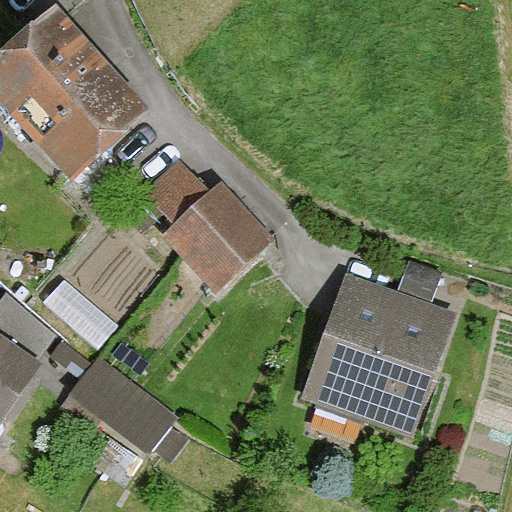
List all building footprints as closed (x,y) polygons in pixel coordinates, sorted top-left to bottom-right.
[(136,130),(49,46),(0,96),(0,142),(64,205),(136,130)] [(270,256),(176,168),(143,204),(177,236),(164,250),(223,305),(270,256)] [(445,322),(342,285),(299,402),(402,440),(445,322)] [(45,378),(0,350),(0,441),(3,444),(45,378)] [(101,352),(73,392),(152,445),(179,405),(101,352)]
